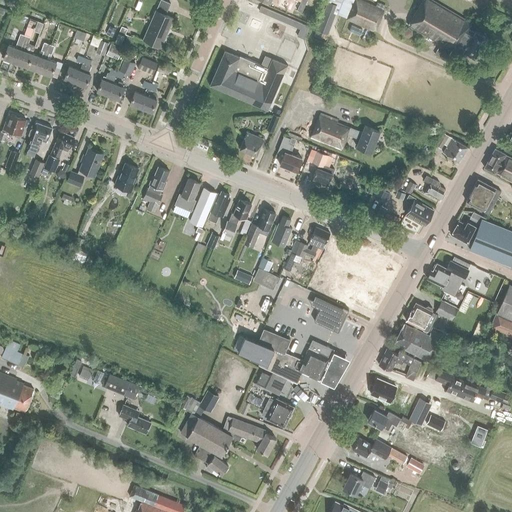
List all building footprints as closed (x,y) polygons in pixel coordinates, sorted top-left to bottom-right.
[(170,3),(162,0),(160,0),(143,39),(160,47),(173,18),(165,15),(170,3)] [(374,31),(384,10),(359,0),(354,0),(346,19),(374,31)] [(486,37),(474,31),(474,32),(468,29),(471,23),(431,0),(422,0),(408,25),(451,51),(452,49),(455,51),(457,47),(463,50),(462,52),(474,58),(486,37)] [(327,1),(316,30),(327,34),(338,6),(327,1)] [(301,12),(305,4),(300,2),(297,10),(301,12)] [(260,5),(258,11),(300,29),(297,36),(304,39),(309,27),(260,5)] [(109,26),(106,34),(112,37),(116,29),(109,26)] [(82,40),(85,34),(86,33),(76,29),(73,37),(82,40)] [(3,59),(15,63),(25,36),(20,34),(15,47),(8,45),(3,59)] [(114,42),(120,44),(124,36),(118,34),(114,42)] [(28,44),(30,38),(25,36),(15,63),(27,67),(32,53),(35,47),(28,44)] [(104,55),(108,43),(100,40),(95,52),(104,55)] [(39,71),(44,58),(46,52),(49,44),(44,43),(41,50),(40,50),(38,56),(32,53),(27,67),(39,71)] [(121,48),(110,43),(105,55),(117,59),(121,48)] [(210,85),(209,86),(210,86),(210,85),(267,110),(266,111),(267,111),(267,110),(286,65),(272,59),(273,58),(265,55),(264,56),(265,56),(261,65),(261,64),(239,55),(239,57),(236,56),(224,51),(210,85)] [(447,61),(449,57),(443,53),(440,58),(447,61)] [(142,57),(137,68),(152,74),(157,63),(142,57)] [(51,76),(56,62),(44,58),(39,71),(51,76)] [(82,63),(79,70),(75,83),(85,87),(90,74),(88,73),(91,66),(89,65),(91,61),(84,58),(82,63)] [(124,59),(119,71),(130,75),(135,63),(124,59)] [(168,75),(170,68),(159,64),(156,70),(168,75)] [(75,83),(79,70),(69,66),(64,79),(75,83)] [(112,83),(115,76),(117,71),(110,68),(109,73),(107,72),(104,80),(102,79),(97,91),(107,95),(112,83)] [(118,100),(123,87),(121,86),(122,82),(118,81),(117,85),(112,83),(107,95),(118,100)] [(145,96),(134,91),(130,104),(140,108),(145,96)] [(156,100),(145,96),(140,108),(151,112),(156,100)] [(7,130),(11,132),(17,116),(9,113),(6,121),(5,121),(1,131),(0,132),(0,139),(3,140),(7,130)] [(273,131),(279,116),(273,113),(267,128),(273,131)] [(341,151),(348,135),(350,128),(336,123),(337,120),(320,113),(310,138),(341,151)] [(23,127),(26,119),(17,116),(11,132),(16,134),(15,136),(20,138),(24,128),(23,127)] [(47,139),(48,139),(52,128),(36,122),(34,130),(31,129),(30,129),(28,135),(29,136),(31,137),(27,147),(37,151),(41,140),(46,142),(47,139)] [(348,135),(359,139),(356,147),(371,152),(379,132),(364,126),(362,132),(350,128),(348,135)] [(69,147),(74,137),(60,131),(55,141),(56,141),(51,153),(59,156),(62,149),(67,151),(69,147)] [(246,132),(239,148),(256,155),(262,139),(246,132)] [(441,148),(444,143),(447,145),(443,153),(458,162),(467,147),(451,138),(443,133),(436,145),(441,148)] [(279,165),(296,172),(301,159),(290,154),(294,146),(288,144),(290,139),(283,136),(282,141),(277,152),(283,154),(279,165)] [(80,169),(81,170),(79,174),(71,171),(67,181),(80,186),(86,172),(95,176),(103,154),(88,148),(86,153),(87,154),(86,156),(83,155),(81,162),(82,162),(80,169)] [(500,177),(511,183),(511,181),(511,159),(505,155),(505,154),(494,148),(484,167),(495,173),(495,172),(501,175),(500,177)] [(18,154),(10,151),(4,166),(12,169),(18,154)] [(328,184),(334,170),(323,166),(327,156),(316,151),(311,163),(317,165),(316,168),(312,178),(328,184)] [(59,159),(55,157),(48,155),(43,166),(50,168),(55,170),(59,159)] [(38,177),(44,163),(35,159),(29,173),(38,177)] [(118,175),(114,185),(131,192),(137,175),(136,175),(138,168),(124,163),(119,176),(118,175)] [(154,212),(158,204),(162,194),(159,193),(161,189),(162,189),(165,181),(164,181),(169,171),(158,166),(154,176),(152,176),(149,184),(150,184),(149,188),(147,187),(143,198),(142,200),(145,201),(146,199),(150,201),(147,209),(154,212)] [(429,184),(424,193),(427,195),(430,194),(439,199),(442,198),(444,194),(444,191),(445,189),(440,185),(439,182),(433,178),(432,179),(426,175),(423,180),(429,184)] [(179,193),(174,204),(190,211),(195,200),(193,199),(199,183),(188,178),(181,194),(179,193)] [(495,188),(477,179),(465,201),(466,202),(466,201),(489,213),(493,205),(500,191),(495,188)] [(411,193),(416,185),(410,181),(405,190),(411,193)] [(190,221),(201,226),(216,192),(204,187),(190,221)] [(388,192),(378,187),(372,197),(383,203),(388,192)] [(227,198),(229,194),(221,191),(220,194),(218,193),(207,219),(216,223),(219,215),(222,217),(230,199),(227,198)] [(71,203),(73,198),(63,194),(61,199),(71,203)] [(433,210),(415,199),(416,198),(409,194),(405,201),(412,204),(406,214),(411,217),(412,219),(414,220),(416,220),(423,224),(425,223),(433,210)] [(248,213),(247,213),(251,205),(249,204),(249,203),(246,201),(244,202),(239,200),(233,214),(232,214),(228,221),(227,220),(222,232),(231,236),(236,224),(239,217),(246,220),(248,213)] [(381,205),(377,212),(383,216),(387,209),(381,205)] [(252,247),(261,227),(268,230),(275,213),(264,209),(257,225),(252,223),(243,244),(252,247)] [(279,223),(272,241),(285,246),(292,228),(287,226),(290,219),(282,216),(279,223)] [(458,221),(451,234),(466,243),(466,242),(471,245),(469,249),(510,265),(511,261),(511,231),(485,220),(479,232),(473,229),(475,226),(467,222),(465,225),(458,221)] [(21,221),(17,233),(26,236),(29,231),(26,230),(28,224),(21,221)] [(315,253),(318,248),(322,250),(330,234),(316,227),(308,243),(313,246),(311,251),(306,249),(308,246),(300,242),(296,253),(303,257),(304,254),(313,258),(315,253)] [(214,247),(218,236),(212,234),(207,245),(214,247)] [(83,261),(89,247),(82,244),(84,239),(78,237),(70,256),(83,261)] [(385,288),(391,291),(404,265),(385,255),(383,258),(364,249),(358,262),(371,268),(355,301),(374,310),(385,288)] [(292,262),(295,255),(290,253),(287,260),(292,262)] [(432,271),(431,270),(426,278),(442,286),(441,288),(446,291),(452,280),(457,283),(460,275),(464,277),(468,269),(468,268),(470,264),(454,256),(452,261),(450,260),(446,268),(436,263),(436,264),(434,264),(433,267),(434,268),(432,271)] [(258,268),(252,280),(259,283),(265,271),(258,268)] [(317,268),(311,282),(320,286),(326,272),(317,268)] [(238,272),(235,280),(249,286),(252,278),(238,272)] [(491,288),(501,292),(506,279),(495,275),(491,288)] [(511,285),(509,284),(490,327),(511,336),(511,285)] [(467,293),(458,310),(464,313),(474,296),(467,293)] [(324,299),(319,309),(338,318),(333,329),(332,329),(332,330),(338,333),(348,310),(342,307),(342,308),(324,299)] [(436,311),(432,310),(436,311),(452,319),(457,309),(441,301),(436,311)] [(425,307),(415,302),(411,312),(410,312),(407,312),(405,318),(406,320),(423,329),(423,331),(427,332),(431,330),(438,315),(431,312),(432,310),(432,308),(427,305),(426,307),(425,307)] [(480,334),(485,321),(481,320),(476,333),(480,334)] [(431,363),(443,339),(431,333),(429,336),(415,329),(404,323),(394,343),(405,348),(405,349),(431,363)] [(238,352),(238,353),(250,357),(249,360),(261,365),(297,383),(297,382),(294,381),(299,371),(319,380),(329,358),(327,357),(331,347),(313,339),(309,347),(303,360),(284,352),(289,339),(263,328),(257,342),(245,337),(238,352)] [(472,335),(469,343),(474,346),(478,338),(472,335)] [(21,357),(22,355),(16,353),(17,350),(19,344),(8,340),(6,346),(1,357),(11,361),(11,362),(18,364),(21,357)] [(387,349),(379,365),(390,370),(396,359),(403,362),(410,366),(409,368),(416,372),(421,362),(399,351),(398,354),(387,349)] [(446,367),(451,357),(445,354),(441,365),(446,367)] [(349,363),(334,356),(320,384),(334,391),(349,363)] [(83,366),(79,377),(87,380),(92,370),(83,366)] [(260,366),(252,382),(265,388),(273,371),(260,366)] [(446,391),(459,396),(465,382),(452,377),(453,376),(439,370),(435,380),(442,383),(442,382),(448,385),(446,391)] [(22,384),(22,383),(15,380),(16,378),(0,372),(0,406),(12,411),(13,407),(24,411),(33,388),(22,384)] [(117,392),(134,399),(139,386),(122,379),(117,392)] [(390,402),(396,387),(376,379),(370,393),(390,402)] [(465,382),(459,396),(472,402),(475,396),(482,399),(486,389),(478,386),(478,387),(465,382)] [(488,398),(507,405),(511,396),(492,388),(488,398)] [(198,406),(203,408),(211,412),(219,396),(207,389),(198,406)] [(249,399),(259,403),(263,395),(253,390),(249,399)] [(192,398),(186,395),(180,406),(187,410),(192,398)] [(269,398),(266,405),(272,407),(271,410),(277,413),(278,410),(289,415),(293,406),(282,401),(276,398),(275,400),(269,398)] [(417,402),(409,419),(421,425),(429,408),(417,402)] [(123,405),(118,416),(129,420),(127,426),(145,433),(150,422),(137,417),(139,411),(123,405)] [(271,410),(272,407),(266,405),(263,410),(261,415),(266,417),(273,421),(272,421),(283,427),(289,415),(278,410),(277,413),(271,410)] [(396,425),(401,418),(388,411),(386,415),(374,409),(368,420),(381,428),(382,426),(388,429),(391,423),(396,425)] [(180,432),(212,450),(220,455),(221,456),(232,436),(222,430),(191,413),(180,432)] [(434,427),(438,418),(430,415),(426,424),(434,427)] [(260,442),(256,449),(266,454),(275,438),(266,433),(267,430),(233,418),(232,418),(227,416),(222,430),(232,436),(238,440),(241,435),(257,441),(260,442)] [(407,428),(411,421),(402,416),(398,423),(407,428)] [(476,425),(469,443),(480,447),(487,429),(476,425)] [(358,437),(352,448),(366,456),(369,451),(384,459),(391,447),(375,439),(372,445),(358,437)] [(214,468),(221,474),(228,466),(218,458),(220,455),(212,450),(211,451),(199,445),(193,455),(207,463),(209,464),(206,468),(211,471),(214,468)] [(392,458),(402,463),(406,456),(396,450),(392,458)] [(408,466),(423,473),(427,464),(413,457),(408,466)] [(359,478),(350,473),(342,488),(355,494),(361,484),(369,488),(375,477),(363,471),(359,478)] [(380,480),(376,487),(385,491),(385,490),(387,491),(388,488),(387,487),(388,484),(380,480)] [(184,511),(187,506),(133,485),(129,496),(140,501),(137,510),(136,509),(134,511),(184,511)] [(90,511),(99,491),(95,490),(86,510),(90,511)] [(361,511),(344,503),(342,506),(335,503),(330,511),(361,511)]
